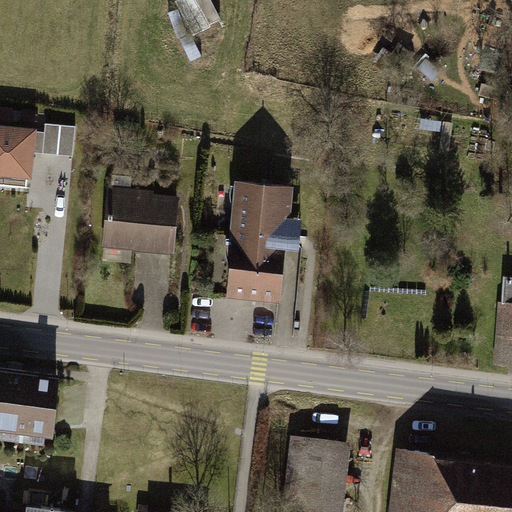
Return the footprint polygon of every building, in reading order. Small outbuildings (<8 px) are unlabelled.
[(213,0),(189,0),(204,28),(223,19),(213,0)] [(0,124),(37,129),(39,111),(1,106),(0,116),(0,124)] [(75,155),(80,126),(49,121),(45,151),(75,155)] [(0,127),(0,178),(37,179),(37,128),(0,127)] [(302,186),(244,180),(233,297),(291,302),(302,186)] [(185,193),(114,187),(109,248),(180,254),(185,193)] [(511,301),(501,301),(499,366),(511,366),(511,301)] [(74,373),(0,363),(0,429),(65,438),(74,373)] [(351,511),(358,448),(296,441),(289,511),(351,511)] [(511,511),(511,462),(403,449),(395,511),(511,511)]
